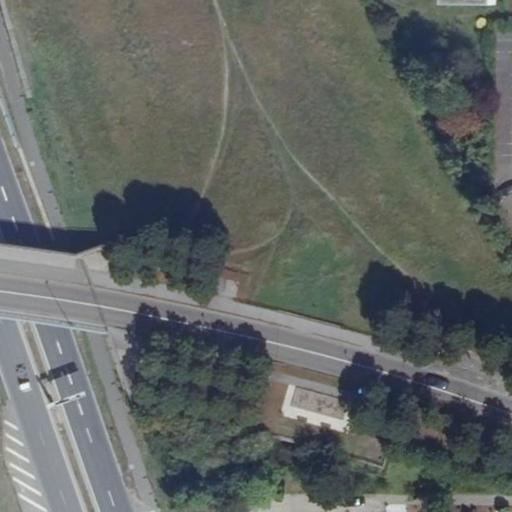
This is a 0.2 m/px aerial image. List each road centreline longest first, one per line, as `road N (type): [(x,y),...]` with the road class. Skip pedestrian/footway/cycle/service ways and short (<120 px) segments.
road 1 (tertiary): [(0,289),(339,357),(511,417)]
road 2 (primary): [(115,511),(0,186)]
road 3 (primary): [(0,319),(68,511)]
